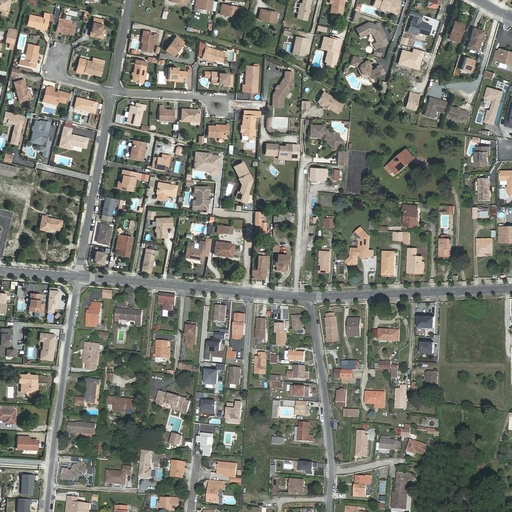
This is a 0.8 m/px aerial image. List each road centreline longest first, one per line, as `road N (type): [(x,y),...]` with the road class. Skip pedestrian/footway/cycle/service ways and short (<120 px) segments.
road 1 (residential): [(48,511),(79,276)]
road 2 (tertiary): [(309,297),(79,276)]
road 3 (residential): [(309,297),(331,466),(329,511)]
road 4 (tertiary): [(511,288),(309,297)]
road 5 (residential): [(112,91),(79,276)]
